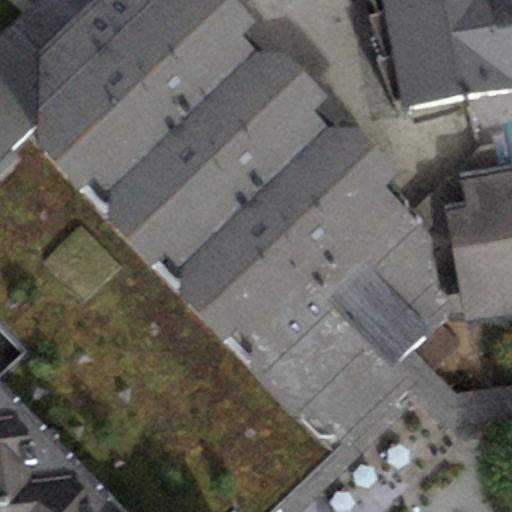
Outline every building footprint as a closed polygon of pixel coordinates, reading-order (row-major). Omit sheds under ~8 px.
[(231,0),(58,0),(0,51),(0,385),(127,511),(273,511),(402,382),(393,371),(414,352),(459,306),(440,289),(442,247),(425,232),(408,212),(386,187),(396,173),(231,0)] [(511,0),(373,0),(394,113),(511,93),(511,0)] [(408,212),(425,232),(445,212),(466,209),(462,179),(501,172),(494,147),(478,149),(408,212)] [(511,169),(501,172),(462,179),(466,209),(445,212),(466,328),(511,319),(511,169)] [(447,433),(511,422),(511,391),(453,401),(414,352),(393,371),(402,382),(447,433)] [(127,511),(0,385),(0,511),(127,511)]
